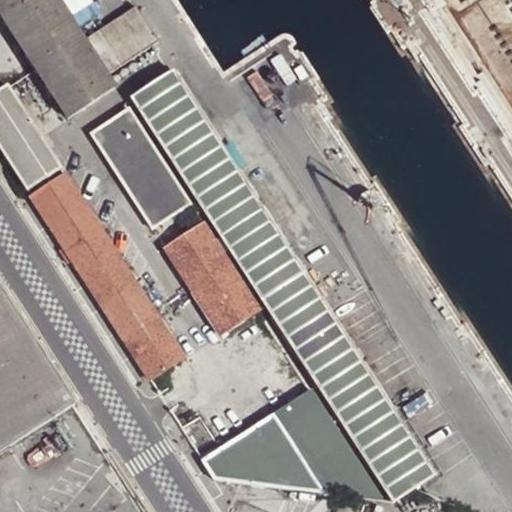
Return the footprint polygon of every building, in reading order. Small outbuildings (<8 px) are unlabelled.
[(85,40),(58,0),(0,0),(0,13),(68,121),(78,114),(115,90),(107,74),(85,40)] [(89,0),(64,0),(72,12),(89,0)] [(134,7),(85,40),(107,74),(155,41),(134,7)] [(175,75),(134,101),(395,504),(435,478),(175,75)] [(63,171),(10,88),(0,93),(0,150),(28,193),(63,171)] [(124,103),(115,90),(78,114),(86,127),(124,103)] [(154,231),(192,206),(130,111),(92,136),(154,231)] [(118,256),(66,176),(32,199),(83,278),(118,256)] [(259,311),(203,225),(166,250),(221,336),(259,311)] [(185,361),(118,256),(83,278),(151,383),(185,361)] [(0,455),(74,410),(0,293),(0,455)] [(383,503),(312,393),(203,463),(215,483),(383,503)]
